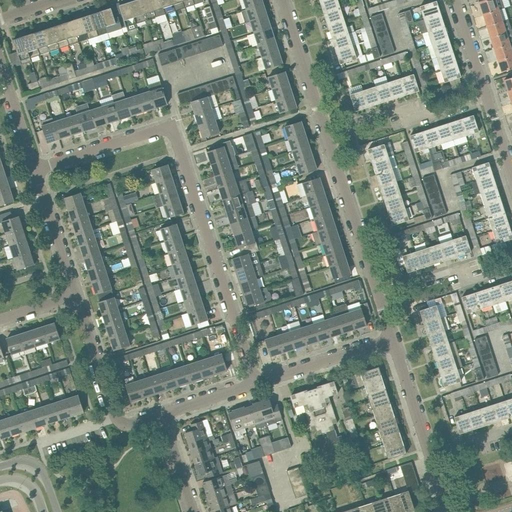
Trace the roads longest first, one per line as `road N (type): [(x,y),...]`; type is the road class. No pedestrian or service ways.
road 1 (unclassified): [(254,382),(169,129),(35,169)]
road 2 (unclassified): [(448,511),(392,338)]
road 3 (unclassified): [(378,296),(326,135)]
road 4 (unclassified): [(326,135),(400,111),(435,114),(486,97)]
road 5 (unclassified): [(254,382),(392,338)]
road 6 (unknown): [(272,377),(294,444),(270,460),(280,504)]
road 7 (residential): [(326,135),(284,0)]
road 8 (unclassified): [(378,296),(448,274),(479,278),(511,268)]
road 9 (residential): [(76,295),(35,169)]
road 10 (residential): [(115,418),(76,295)]
